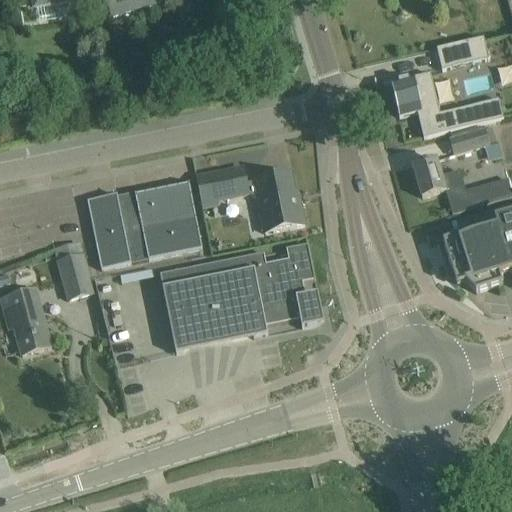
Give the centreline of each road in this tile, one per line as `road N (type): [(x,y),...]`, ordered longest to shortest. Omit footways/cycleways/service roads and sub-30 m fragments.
road 1 (residential): [(339,109),(0,176)]
road 2 (tertiary): [(0,510),(268,424)]
road 3 (tertiary): [(359,207),(377,361)]
road 4 (tertiary): [(430,340),(403,306),(359,207)]
road 5 (tertiary): [(268,424),(387,409)]
